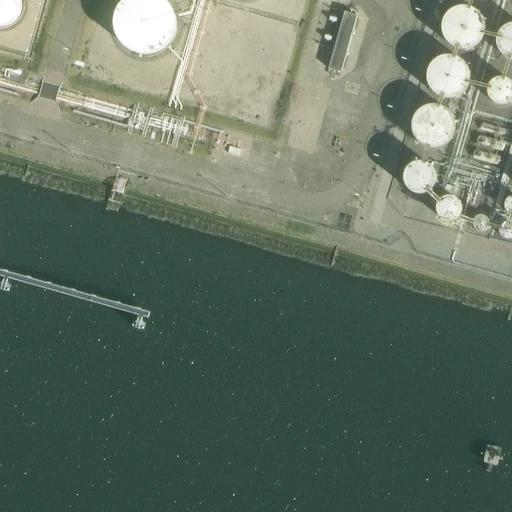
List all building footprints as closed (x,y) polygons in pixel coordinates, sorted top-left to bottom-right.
[(32,13),(32,12),(31,4),(28,0),(0,0),(0,30),(1,31),(9,33),(12,33),(19,32),(26,27),(28,25),(30,20),(32,13)] [(172,31),(173,30),(172,25),(171,21),(168,16),(166,13),(161,9),(157,7),(151,5),(147,5),(143,5),(137,7),(133,9),(129,12),(125,17),(123,21),(122,30),(122,36),(123,40),(128,48),(135,53),(140,55),(145,56),(152,55),(157,54),(164,49),(167,46),(170,41),(172,36),(172,31)] [(484,28),(484,27),(483,21),(482,18),(477,11),(474,9),(470,6),(463,5),(455,6),(450,9),(447,11),(445,14),(442,19),(441,26),(442,34),(446,41),(452,46),(457,47),(461,48),(466,48),(471,46),(477,42),(480,39),(482,35),(484,28)] [(329,66),(341,69),(357,13),(345,10),(329,66)] [(511,20),(507,21),(504,22),(497,26),(495,29),(493,33),(491,40),(493,48),(496,54),(499,57),(503,59),(511,61),(511,20)] [(468,79),(468,78),(466,69),(462,63),(458,59),(454,57),(446,56),(442,56),(438,57),(431,61),(429,64),(426,69),(424,74),(424,78),(425,86),(430,93),(436,97),(444,99),(452,99),(456,97),(460,94),(462,92),(465,88),(467,83),(468,79)] [(451,127),(449,119),(445,112),(442,109),(438,107),(433,106),(429,106),(422,107),(415,112),(412,115),(410,119),(409,127),(410,135),(414,141),(421,146),(428,148),(435,147),(439,146),(443,143),(446,141),(448,137),(450,132),(451,127)] [(432,189),(432,188),(432,185),(431,181),(426,175),(422,172),(414,170),(407,171),(401,174),(397,180),(395,187),(396,195),(399,201),(405,205),(411,207),(419,207),(423,205),(426,203),(428,200),(430,196),(432,193),(432,189)]
